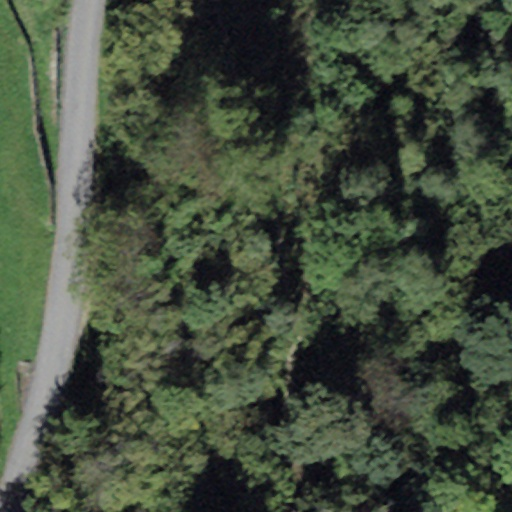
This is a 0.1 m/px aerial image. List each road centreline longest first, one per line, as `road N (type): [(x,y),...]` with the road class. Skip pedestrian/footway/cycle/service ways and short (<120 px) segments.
road 1 (unclassified): [(97,0),(80,294),(65,381),(25,511)]
road 2 (track): [(278,511),(295,312),(293,141),(270,0)]
